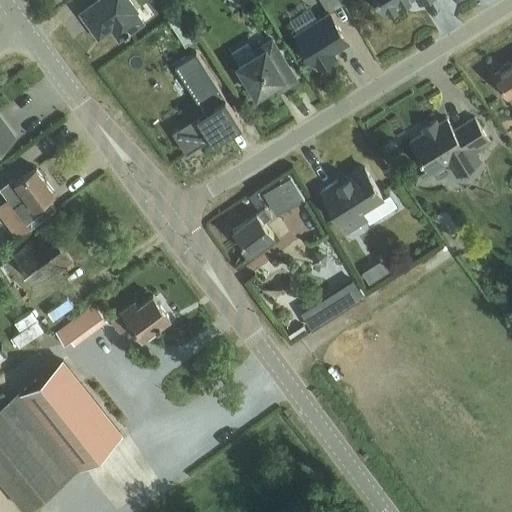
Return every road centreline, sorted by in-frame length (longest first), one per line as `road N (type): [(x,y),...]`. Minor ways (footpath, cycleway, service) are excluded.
road 1 (residential): [(182,208),(511,2)]
road 2 (tertiary): [(384,511),(238,313)]
road 3 (tertiary): [(98,126),(23,25)]
